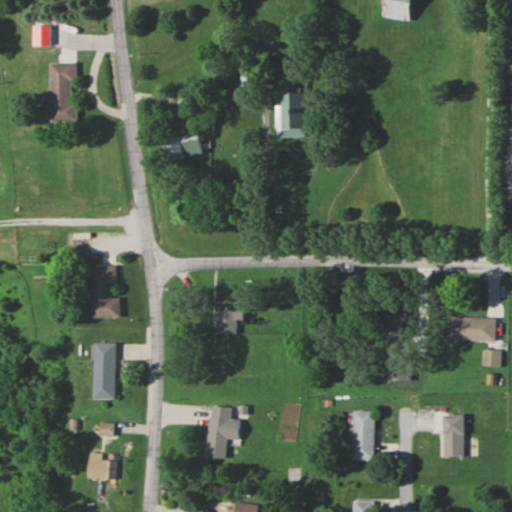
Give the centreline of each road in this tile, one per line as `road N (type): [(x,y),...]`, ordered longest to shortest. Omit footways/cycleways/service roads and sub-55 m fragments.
road 1 (residential): [(149,511),(160,354),(119,24)]
road 2 (residential): [(511,265),(154,265)]
